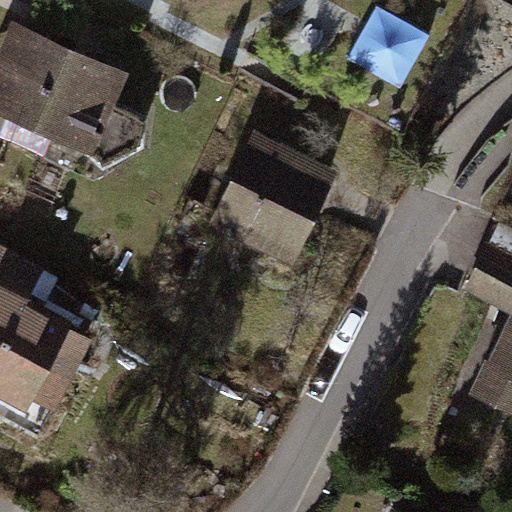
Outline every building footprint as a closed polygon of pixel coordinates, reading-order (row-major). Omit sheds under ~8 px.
[(385,0),(357,51),(407,79),(437,25),(391,0),(385,0)] [(154,66),(24,19),(0,84),(0,132),(14,137),(23,112),(124,148),(154,66)] [(265,130),(220,229),(294,262),(338,163),(265,130)] [(0,390),(61,417),(106,315),(19,277),(32,249),(0,234),(0,390)] [(511,237),(507,235),(481,283),(511,299),(511,351),(491,391),(511,401),(511,237)]
